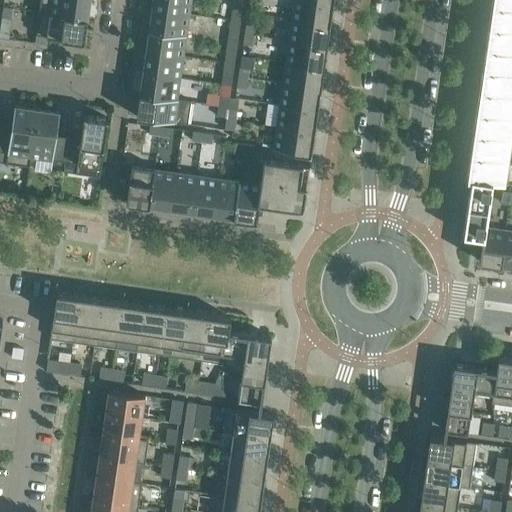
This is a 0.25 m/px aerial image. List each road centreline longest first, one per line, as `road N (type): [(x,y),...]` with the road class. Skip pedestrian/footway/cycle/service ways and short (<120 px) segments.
road 1 (tertiary): [(388,257),(433,0)]
road 2 (tertiary): [(392,0),(361,254)]
road 3 (residential): [(7,511),(37,302),(0,297)]
road 4 (residential): [(121,0),(108,88),(0,73)]
road 5 (tertiary): [(351,320),(315,511)]
road 6 (tertiary): [(361,511),(379,325)]
